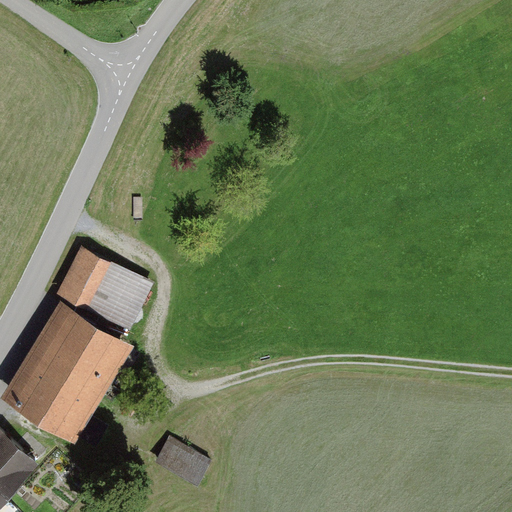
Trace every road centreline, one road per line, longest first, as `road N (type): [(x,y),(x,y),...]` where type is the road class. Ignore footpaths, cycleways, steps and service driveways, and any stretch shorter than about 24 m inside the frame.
road 1 (track): [(511,374),(333,360),(198,389),(176,383),(152,355),(162,271),(145,251),(67,215)]
road 2 (unclassified): [(122,71),(116,105),(0,350)]
road 3 (track): [(176,383),(164,407),(76,445),(52,439),(0,402)]
road 4 (residential): [(2,0),(122,71)]
